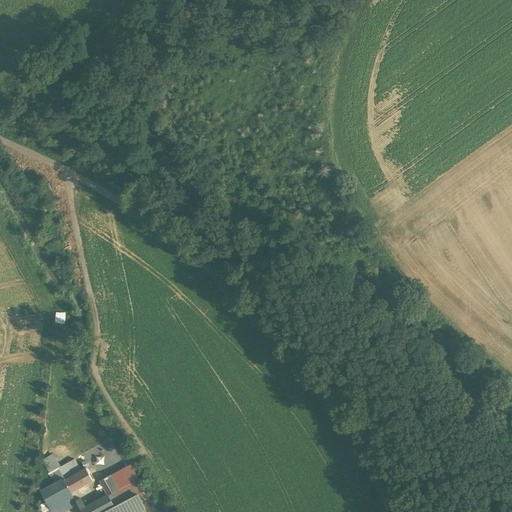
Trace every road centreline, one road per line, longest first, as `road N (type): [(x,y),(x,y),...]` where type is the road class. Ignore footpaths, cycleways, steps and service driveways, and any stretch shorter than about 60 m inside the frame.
road 1 (track): [(0,138),(133,209),(206,265),(341,406),(396,511)]
road 2 (track): [(511,373),(391,255),(346,191),(329,103),(340,30)]
